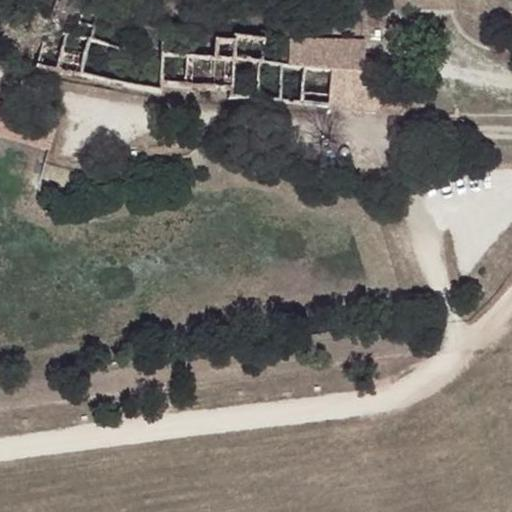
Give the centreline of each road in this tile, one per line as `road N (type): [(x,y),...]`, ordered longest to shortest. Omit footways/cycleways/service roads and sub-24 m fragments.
road 1 (track): [(0,452),(368,401),(413,385),(448,348)]
road 2 (track): [(0,75),(178,128),(414,141)]
road 3 (track): [(448,348),(449,300),(402,175),(414,141)]
road 4 (track): [(509,136),(454,14),(435,0)]
